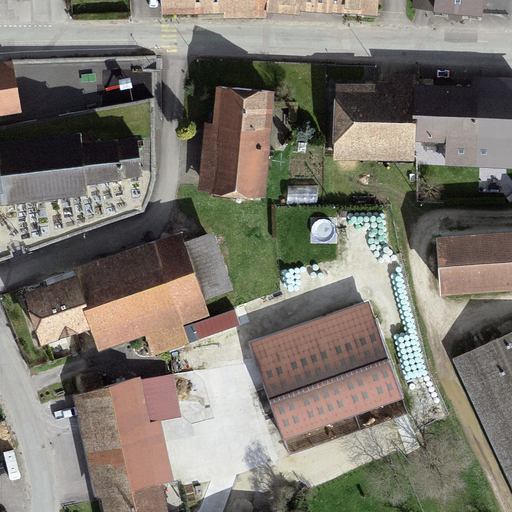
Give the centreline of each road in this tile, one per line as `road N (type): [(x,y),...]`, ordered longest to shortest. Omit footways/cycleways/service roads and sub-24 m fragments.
road 1 (residential): [(0,272),(146,222),(164,198),(172,38)]
road 2 (tertiary): [(511,49),(172,38)]
road 3 (tertiary): [(172,38),(0,42)]
road 4 (tertiary): [(0,365),(39,464),(45,511)]
